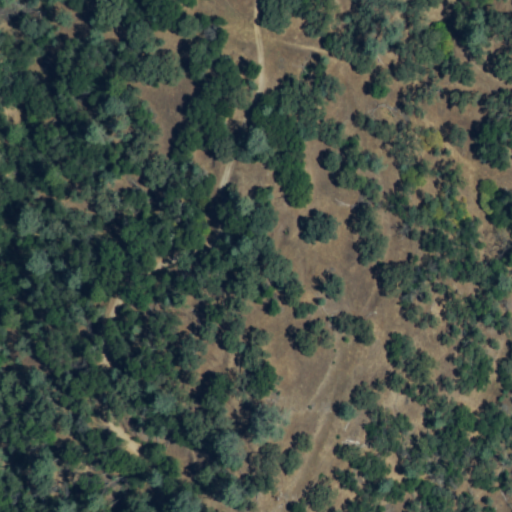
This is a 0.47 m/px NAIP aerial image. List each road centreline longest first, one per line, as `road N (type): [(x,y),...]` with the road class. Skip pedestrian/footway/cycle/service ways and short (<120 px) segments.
road 1 (track): [(258,0),(251,27),(267,43),(295,51),(347,47),(374,25),(421,12)]
road 2 (track): [(511,79),(500,82),(474,59),(443,12),(421,12)]
